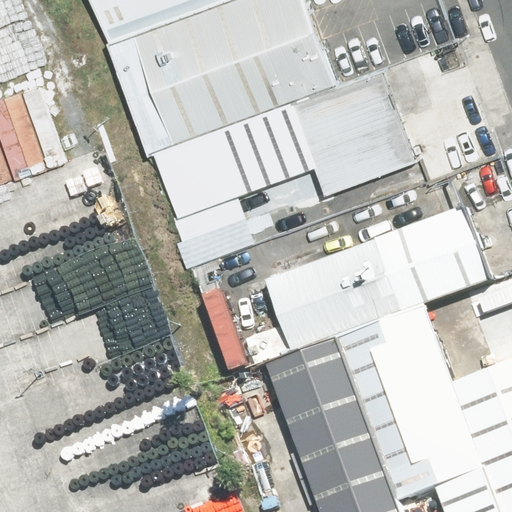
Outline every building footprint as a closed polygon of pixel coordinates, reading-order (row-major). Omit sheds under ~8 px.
[(102,0),(115,35),(214,0),(102,0)] [(314,0),(214,0),(115,35),(149,143),(298,91),(341,76),(314,0)] [(389,59),(341,76),(298,91),(149,143),(189,257),(259,233),(244,191),(327,162),(336,188),(424,157),(389,59)] [(473,197),(274,273),(305,355),(347,339),(431,310),(506,282),(473,197)] [(431,310),(347,339),(410,508),(441,496),(495,476),(459,383),(431,310)] [(347,339),(305,355),(266,369),(318,511),(411,511),(410,508),(347,339)] [(511,511),(511,362),(459,383),(495,476),(508,511),(511,511)] [(508,511),(495,476),(441,496),(447,511),(508,511)]
